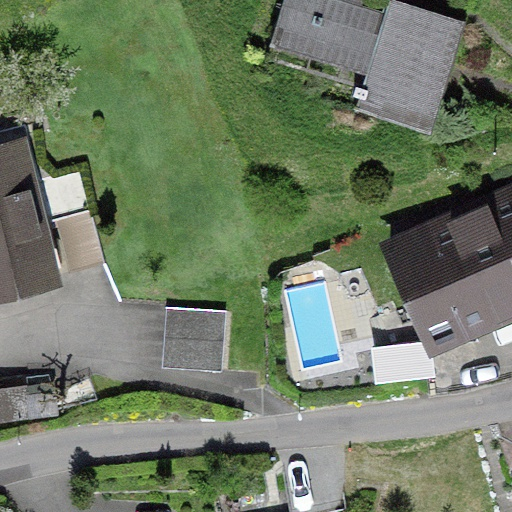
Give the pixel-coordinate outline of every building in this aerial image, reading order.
[(424,132),(439,83),(457,22),(389,0),(384,0),(380,15),(329,0),(280,0),(268,40),(364,69),(358,89),(352,87),(349,98),(355,100),(352,110),(424,132)] [(0,289),(46,278),(15,152),(0,156),(0,289)] [(511,194),(385,250),(410,307),(439,294),(456,334),(511,309),(511,194)] [(158,368),(218,372),(222,313),(162,309),(158,368)] [(334,479),(287,487),(291,511),(294,511),(339,504),(334,479)]
